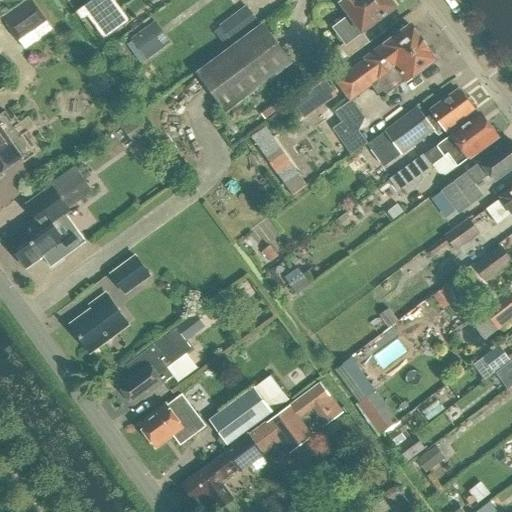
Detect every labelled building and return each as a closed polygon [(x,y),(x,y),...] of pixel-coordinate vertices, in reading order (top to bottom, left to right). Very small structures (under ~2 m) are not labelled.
[(339,0),(340,2),(339,2),(349,15),(333,27),(345,43),(342,46),(349,55),(369,41),(362,32),(398,6),(392,0),(339,0)] [(40,4),(12,24),(21,35),(34,26),(42,37),(56,27),(40,4)] [(232,43),(260,23),(247,5),(219,26),(232,43)] [(82,20),(92,12),(88,6),(77,14),(82,20)] [(89,21),(101,38),(114,28),(102,11),(89,21)] [(161,30),(156,22),(131,40),(147,61),(164,49),(154,35),(161,30)] [(263,23),(196,73),(226,113),(293,64),(263,23)] [(435,57),(411,25),(336,81),(350,100),(385,74),(395,88),(435,57)] [(329,82),(296,99),(303,114),(337,97),(329,82)] [(467,100),(459,90),(431,111),(433,113),(426,118),(417,108),(377,138),(394,160),(434,130),(439,136),(446,131),(447,132),(475,111),(474,109),(474,107),(469,101),(467,100)] [(334,109),(341,122),(334,125),(348,153),(372,142),(352,100),(334,109)] [(488,125),(480,113),(451,134),(452,136),(425,155),(433,165),(448,154),(457,166),(497,137),(496,136),(496,133),(491,126),(488,125)] [(116,134),(126,149),(151,131),(140,116),(116,134)] [(0,172),(22,157),(0,125),(0,172)] [(264,126),(249,137),(295,193),(309,181),(264,126)] [(496,181),(511,168),(511,142),(510,139),(442,190),(443,192),(433,199),(448,218),(457,211),(460,214),(483,197),(475,185),(490,174),(496,181)] [(36,218),(6,239),(27,268),(65,240),(51,220),(93,190),(75,165),(43,188),(45,192),(26,205),(36,218)] [(409,184),(400,172),(390,179),(399,192),(409,184)] [(511,192),(500,201),(500,199),(486,209),(498,224),(511,213),(511,192)] [(468,217),(444,235),(456,251),(480,233),(468,217)] [(511,262),(511,261),(500,245),(465,271),(488,302),(497,296),(486,282),(511,262)] [(270,261),(277,256),(270,246),(262,252),(270,261)] [(135,254),(109,274),(125,295),(151,276),(135,254)] [(297,295),(310,285),(303,274),(289,285),(297,295)] [(485,307),(499,326),(511,316),(511,296),(508,290),(485,307)] [(107,292),(90,304),(93,308),(70,324),(90,352),(130,324),(107,292)] [(388,328),(398,321),(389,308),(379,315),(388,328)] [(195,313),(176,328),(186,341),(205,327),(195,313)] [(142,369),(120,385),(135,405),(165,383),(159,375),(193,350),(186,341),(176,328),(135,359),(142,369)] [(502,344),(473,360),(482,376),(511,361),(502,344)] [(344,365),(357,383),(366,376),(353,359),(344,365)] [(507,390),(511,386),(511,362),(496,375),(507,390)] [(439,388),(445,384),(438,374),(432,378),(439,388)] [(272,412),(289,400),(271,376),(255,388),(254,387),(209,420),(227,444),(272,411),(272,412)] [(321,382),(273,417),(182,483),(196,503),(208,494),(216,505),(232,494),(224,483),(225,483),(224,481),(240,469),(241,470),(264,453),(263,452),(282,438),(291,450),(312,435),(298,416),(314,405),(328,424),(343,412),(321,382)] [(380,434),(398,421),(375,390),(358,403),(380,434)] [(182,393),(168,404),(167,402),(139,423),(157,447),(174,435),(181,445),(207,425),(182,393)] [(425,413),(431,421),(446,410),(440,401),(425,413)] [(401,425),(387,435),(396,446),(409,436),(401,425)] [(397,448),(407,461),(424,448),(414,435),(397,448)] [(332,443),(330,443),(329,443),(327,443),(326,443),(325,444),(324,445),(323,446),(322,448),(322,449),(322,450),(323,452),(324,453),(325,454),(326,455),(327,455),(329,455),(330,455),(331,455),(333,454),(334,453),(334,452),(335,450),(335,449),(335,448),(335,446),(334,445),(333,444),(332,443)] [(417,460),(426,472),(445,458),(436,446),(417,460)] [(380,463),(354,483),(376,511),(404,511),(413,505),(380,463)] [(463,496),(474,511),(481,505),(469,491),(463,496)] [(472,511),(493,511),(486,502),(472,511)] [(463,511),(464,511),(458,503),(445,511),(463,511)]
